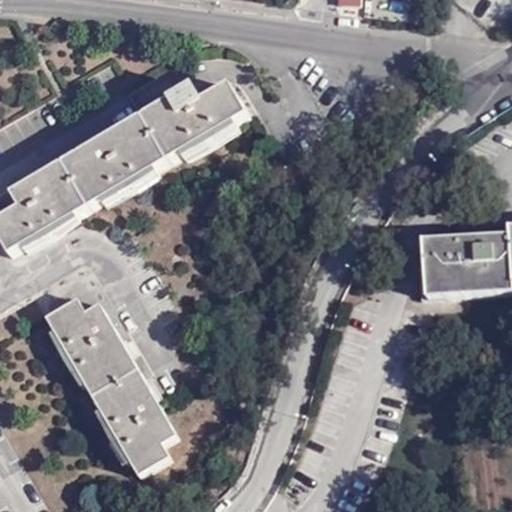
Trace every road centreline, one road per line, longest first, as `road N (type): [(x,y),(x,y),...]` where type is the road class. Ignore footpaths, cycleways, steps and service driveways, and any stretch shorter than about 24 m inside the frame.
road 1 (residential): [(498,91),(426,136),(334,270),(272,465),(241,511)]
road 2 (residential): [(20,0),(448,57),(483,71),(498,91)]
